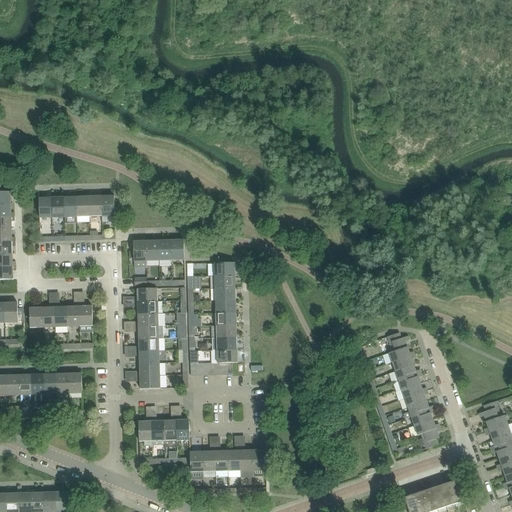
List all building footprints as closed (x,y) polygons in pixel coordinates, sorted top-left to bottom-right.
[(11,192),(0,192),(0,204),(11,204),(11,192)] [(102,216),(102,196),(89,197),(90,217),(102,216)] [(115,216),(114,196),(102,196),(102,216),(115,216)] [(65,218),(65,197),(52,198),(52,218),(65,218)] [(77,217),(77,197),(65,197),(65,218),(77,217)] [(90,217),(89,197),(77,197),(77,217),(90,217)] [(52,218),(52,198),(39,198),(40,218),(52,218)] [(12,212),(11,204),(0,204),(0,217),(15,217),(15,212),(12,212)] [(12,221),(15,221),(15,217),(0,217),(0,229),(12,229),(12,221)] [(12,237),(12,229),(0,229),(0,241),(16,241),(16,237),(12,237)] [(116,240),(116,235),(108,235),(108,232),(103,232),(103,240),(116,240)] [(185,260),(184,240),(171,241),(172,261),(185,260)] [(0,254),(13,254),(12,246),(16,246),(16,241),(0,241),(0,254)] [(147,261),(146,241),(134,242),(134,262),(147,261)] [(159,261),(159,241),(146,241),(147,261),(159,261)] [(172,261),(171,241),(159,241),(159,261),(172,261)] [(13,262),(13,254),(0,254),(0,267),(17,266),(17,262),(13,262)] [(235,276),(235,263),(214,264),(215,276),(235,276)] [(0,279),(13,279),(13,271),(17,271),(17,266),(0,267),(0,279)] [(236,288),(235,276),(215,276),(215,289),(236,288)] [(148,286),(147,282),(147,277),(135,278),(135,287),(148,286)] [(201,277),(193,277),(193,289),(202,289),(201,277)] [(236,300),(236,288),(215,289),(216,301),(236,300)] [(158,302),(158,289),(137,290),(137,298),(134,298),(134,302),(158,302)] [(18,322),(18,302),(10,303),(10,299),(5,300),(6,323),(18,322)] [(236,313),(236,300),(216,301),(216,314),(236,313)] [(158,314),(158,302),(134,302),(134,307),(138,307),(138,315),(158,314)] [(80,327),(80,303),(75,303),(75,306),(67,307),(68,327),(80,327)] [(84,303),(80,303),(80,327),(93,326),(93,306),(85,306),(84,303)] [(55,327),(55,304),(50,304),(50,307),(42,307),(43,328),(55,327)] [(68,327),(67,307),(60,307),(60,304),(55,304),(55,327),(68,327)] [(43,328),(42,307),(30,308),(30,328),(43,328)] [(186,313),(177,313),(177,326),(187,326),(186,313)] [(237,325),(236,313),(216,314),(216,326),(237,325)] [(159,327),(158,314),(138,315),(138,323),(135,323),(135,327),(159,327)] [(189,315),(189,319),(194,319),(194,326),(197,326),(203,326),(202,319),(198,319),(198,315),(189,315)] [(237,337),(237,325),(216,326),(217,338),(237,337)] [(164,339),(163,326),(159,327),(135,327),(135,332),(139,332),(139,340),(159,339),(164,339)] [(187,338),(187,326),(177,326),(177,338),(178,338),(187,338)] [(197,326),(194,326),(190,327),(190,335),(198,335),(197,326)] [(402,338),(400,333),(388,337),(393,352),(408,347),(406,341),(410,339),(409,336),(402,338)] [(237,350),(237,337),(217,338),(212,339),(213,351),(217,351),(237,350)] [(187,338),(178,338),(179,350),(183,350),(187,350),(187,342),(187,338)] [(160,351),(159,339),(139,340),(139,348),(136,348),(136,352),(160,351)] [(410,353),(408,347),(393,352),(390,353),(393,362),(415,354),(414,351),(410,353)] [(238,363),(237,350),(217,351),(217,363),(217,364),(221,363),(227,363),(233,363),(238,363)] [(160,363),(160,351),(136,352),(136,357),(139,357),(140,364),(160,363)] [(416,358),(415,354),(393,362),(396,371),(414,365),(412,359),(416,358)] [(160,376),(160,363),(140,364),(140,372),(137,373),(137,377),(160,376)] [(416,371),(414,365),(396,371),(399,381),(422,373),(420,370),(416,371)] [(57,394),(56,371),(52,371),(52,374),(44,375),(45,395),(57,394)] [(70,394),(69,374),(61,374),(61,371),(56,371),(57,394),(70,394)] [(20,396),(19,375),(12,376),(11,372),(7,373),(8,396),(20,396)] [(32,395),(32,372),(27,372),(27,375),(19,375),(20,396),(32,395)] [(45,395),(44,375),(36,375),(36,372),(32,372),(32,395),(45,395)] [(82,373),(69,374),(70,394),(82,393),(82,373)] [(423,376),(422,373),(399,381),(403,390),(421,384),(419,378),(423,376)] [(161,389),(160,376),(137,377),(137,382),(140,381),(140,390),(161,389)] [(423,389),(421,384),(403,390),(406,399),(428,391),(427,388),(423,389)] [(429,394),(428,391),(406,399),(409,408),(427,401),(425,396),(429,394)] [(412,417),(434,409),(433,406),(429,407),(427,401),(409,408),(410,412),(404,414),(406,419),(412,417)] [(501,417),(499,411),(496,402),(484,406),(486,412),(479,414),(480,417),(485,416),(487,422),(501,417)] [(21,406),(8,407),(8,413),(9,418),(21,417),(21,413),(21,406)] [(435,412),(434,409),(412,417),(415,426),(433,420),(431,414),(435,412)] [(486,433),(508,425),(505,415),(501,417),(487,422),(489,428),(484,429),(486,433)] [(177,441),(176,417),(172,417),(172,421),(164,421),(165,441),(177,441)] [(190,441),(189,421),(181,421),(181,417),(176,417),(177,441),(190,441)] [(152,442),(152,418),(147,418),(147,422),(139,422),(140,442),(144,442),(144,447),(152,447),(152,442)] [(165,441),(164,421),(156,421),(156,418),(152,418),(152,442),(165,441)] [(435,425),(433,420),(415,426),(418,436),(422,435),(422,434),(441,427),(439,424),(435,425)] [(493,440),(511,434),(508,425),(486,433),(487,436),(491,435),(493,440)] [(442,430),(441,427),(422,434),(422,435),(427,449),(439,445),(437,439),(440,438),(437,432),(442,430)] [(492,451),(511,443),(511,435),(511,434),(493,440),(495,446),(491,448),(492,451)] [(499,458),(511,453),(511,443),(492,451),(493,454),(497,453),(499,458)] [(253,471),(253,451),(245,451),(245,447),(240,448),(241,471),(253,471)] [(216,472),(216,448),(211,448),(211,452),(203,452),(204,473),(216,472)] [(229,472),(228,451),(221,451),(221,448),(216,448),(216,472),(229,472)] [(241,471),(240,448),(236,448),(236,451),(228,451),(229,472),(241,471)] [(266,470),(266,450),(253,451),(253,471),(266,470)] [(204,473),(203,452),(191,452),(191,473),(204,473)] [(498,469),(511,464),(511,453),(499,458),(501,464),(497,466),(498,469)] [(506,477),(511,474),(511,464),(498,469),(499,472),(503,471),(506,477)] [(504,487),(511,484),(511,474),(506,477),(508,482),(503,484),(504,487)] [(464,501),(457,480),(448,483),(455,504),(464,501)] [(455,504),(448,483),(440,486),(447,506),(455,504)] [(447,506),(440,486),(431,489),(438,509),(447,506)] [(56,511),(57,489),(52,489),(52,493),(44,493),(44,511),(56,511)] [(61,489),(57,489),(56,511),(69,511),(69,492),(61,492),(61,489)] [(429,511),(438,509),(431,489),(422,492),(429,511)] [(32,511),(31,490),(27,490),(27,493),(19,494),(19,511),(32,511)] [(44,511),(44,493),(36,493),(36,490),(31,490),(32,511),(44,511)] [(19,511),(19,494),(11,494),(11,491),(7,491),(7,511),(19,511)] [(429,511),(422,492),(414,495),(419,511),(429,511)] [(419,511),(414,495),(405,498),(409,511),(419,511)]
